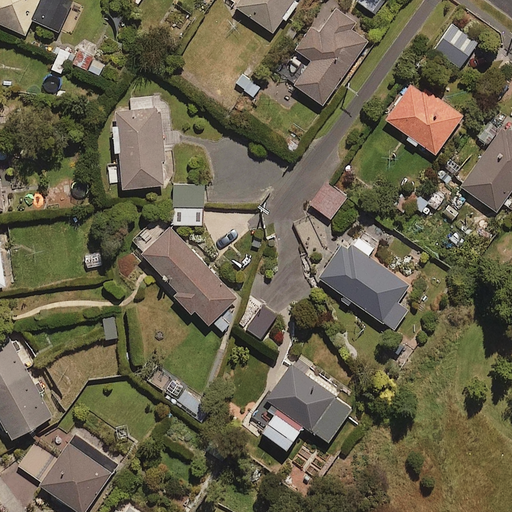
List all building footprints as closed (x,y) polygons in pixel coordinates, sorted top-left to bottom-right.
[(0,0),(0,26),(26,38),(33,22),(60,33),(73,3),(66,0),(0,0)] [(275,34),(285,20),(289,23),(302,4),(297,1),(297,0),(242,0),(237,9),(275,34)] [(356,24),(337,10),(320,34),(312,29),(297,51),(312,62),(295,87),(324,107),(369,43),(352,31),(356,24)] [(479,44),(453,25),(434,50),(460,69),(479,44)] [(59,48),(50,68),(61,73),(70,52),(59,48)] [(93,60),(95,57),(80,50),(73,65),(98,77),(104,65),(93,60)] [(240,72),(233,81),(253,97),(260,89),(240,72)] [(387,122),(408,137),(405,142),(416,150),(420,145),(437,157),(465,117),(415,82),(387,122)] [(124,192),(166,188),(163,164),(166,164),(161,110),(118,114),(119,131),(113,132),(115,154),(120,154),(124,192)] [(498,213),(511,192),(511,127),(507,124),(462,188),(498,213)] [(325,185),(310,205),(332,221),(346,200),(325,185)] [(204,226),(203,186),(174,187),(175,227),(204,226)] [(325,247),(309,217),(294,225),(310,255),(325,247)] [(210,327),(214,323),(224,333),(237,320),(227,310),(237,301),(170,230),(144,256),(180,293),(175,298),(191,314),(194,311),(210,327)] [(374,248),(356,236),(344,253),(340,251),(320,281),(395,332),(409,311),(398,304),(410,286),(367,258),(374,248)] [(103,252),(81,254),(83,269),(104,267),(103,252)] [(277,317),(262,306),(246,330),(261,341),(277,317)] [(117,318),(103,320),(107,343),(120,340),(117,318)] [(43,398),(46,396),(40,385),(36,386),(19,355),(22,354),(17,344),(14,346),(10,339),(0,344),(0,418),(14,444),(55,421),(43,398)] [(315,373),(297,360),(273,394),(269,391),(246,423),(288,452),(305,428),(329,444),(353,410),(310,379),(315,373)] [(87,511),(119,467),(76,438),(41,489),(75,511),(87,511)]
